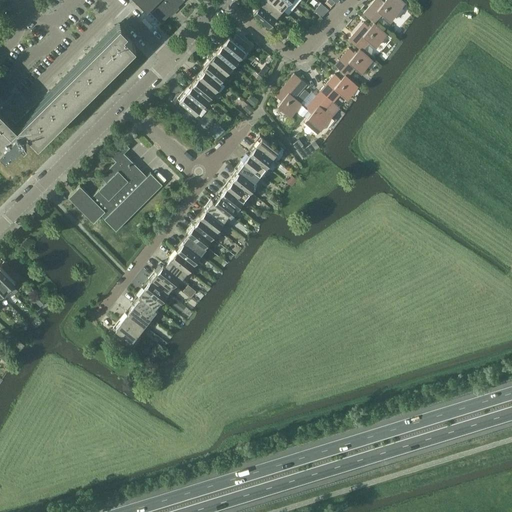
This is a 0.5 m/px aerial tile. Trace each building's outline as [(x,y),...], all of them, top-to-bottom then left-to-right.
[(182,0),(135,0),(146,11),(148,9),(161,22),(182,0)] [(271,0),(257,0),(257,1),(276,17),(282,9),(271,0)] [(287,0),(271,0),(282,9),(289,1),(287,0)] [(374,0),(363,13),(374,22),(382,13),(390,20),(405,3),(401,0),(384,0),(384,1),(382,0),(374,0)] [(276,17),(257,1),(251,8),(270,24),(276,17)] [(329,9),(321,2),(314,9),(322,16),(329,9)] [(349,38),(360,47),(362,49),(370,41),(376,46),(387,33),(374,22),(370,27),(363,21),(349,38)] [(15,122),(0,106),(0,145),(4,150),(18,137),(22,141),(25,138),(21,133),(22,132),(25,128),(34,138),(36,140),(134,43),(115,24),(15,122)] [(227,33),(220,41),(239,57),(246,49),(227,33)] [(220,41),(214,49),(233,65),(239,57),(220,41)] [(335,64),(345,73),(353,64),(362,71),(372,58),(362,49),(360,47),(356,52),(350,47),(335,64)] [(214,49),(207,57),(226,73),(233,65),(214,49)] [(203,66),(222,82),(220,80),(226,73),(207,57),(201,64),(203,66)] [(270,68),(265,64),(258,73),(263,77),(270,68)] [(203,66),(197,74),(216,89),(222,82),(203,66)] [(295,97),(307,83),(295,72),(276,94),(282,99),(278,104),(290,115),(301,102),(295,97)] [(335,73),(320,90),(333,101),(341,92),(347,97),(358,84),(345,73),(341,78),(335,73)] [(197,74),(190,81),(209,97),(216,89),(197,74)] [(190,81),(184,89),(203,105),(209,97),(190,81)] [(203,105),(184,89),(177,97),(196,112),(203,105)] [(333,101),(320,90),(306,107),(312,112),(308,116),(304,121),(317,132),(332,115),(339,106),(333,101)] [(185,112),(182,117),(188,122),(191,117),(185,112)] [(215,139),(225,130),(218,122),(208,130),(215,139)] [(4,150),(5,151),(5,152),(15,162),(16,161),(17,160),(33,143),(31,141),(34,138),(25,128),(22,132),(21,133),(25,138),(22,141),(18,137),(4,150)] [(260,135),(254,143),(273,158),(279,150),(260,135)] [(254,143),(247,151),(267,166),(273,158),(254,143)] [(247,151),(241,159),(261,174),(267,166),(247,151)] [(100,214),(115,229),(162,183),(150,171),(146,176),(123,153),(100,176),(106,181),(91,196),(80,184),(68,196),(93,222),(100,214)] [(238,168),(237,168),(256,183),(257,183),(255,181),(261,174),(241,159),(235,166),(238,168)] [(237,168),(231,176),(250,191),(256,183),(237,168)] [(231,176),(225,184),(244,199),(250,191),(231,176)] [(225,184),(219,192),(238,207),(244,199),(225,184)] [(211,198),(210,198),(230,213),(232,215),(238,207),(219,192),(213,199),(211,198)] [(210,198),(204,206),(224,221),(230,213),(210,198)] [(204,206),(198,214),(217,229),(224,221),(204,206)] [(198,214),(192,222),(211,237),(217,229),(198,214)] [(188,231),(188,232),(207,247),(208,246),(205,245),(211,237),(192,222),(186,229),(188,231)] [(136,226),(141,231),(144,227),(139,223),(136,226)] [(188,232),(182,239),(201,254),(207,247),(188,232)] [(182,239),(175,247),(195,263),(201,254),(182,239)] [(175,247),(169,255),(188,271),(195,263),(175,247)] [(161,261),(180,276),(181,276),(183,278),(188,271),(169,255),(163,263),(161,261)] [(161,261),(155,269),(174,285),(180,276),(161,261)] [(0,265),(0,279),(8,288),(15,281),(0,265)] [(155,269),(149,277),(168,292),(174,285),(155,269)] [(149,277),(142,285),(162,300),(168,292),(149,277)] [(0,279),(0,293),(1,295),(8,288),(0,279)] [(139,294),(138,295),(158,310),(158,309),(156,308),(162,300),(142,285),(137,293),(139,294)] [(33,299),(40,306),(44,302),(37,295),(33,299)] [(138,295),(132,303),(151,318),(158,310),(138,295)] [(132,303),(126,310),(145,325),(151,318),(132,303)] [(126,310),(120,318),(139,333),(145,325),(126,310)] [(139,333),(120,318),(114,326),(122,332),(118,337),(128,344),(132,340),(133,341),(139,333)]
